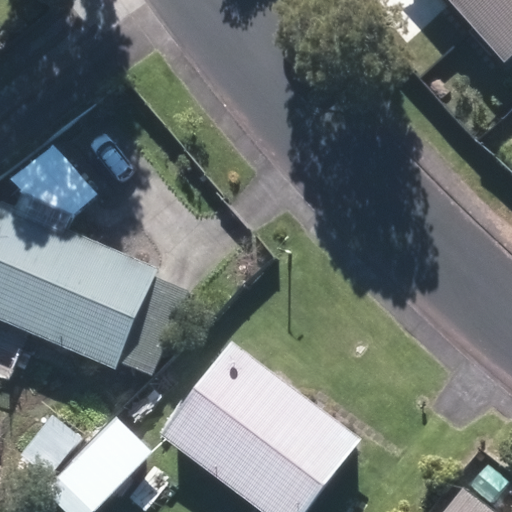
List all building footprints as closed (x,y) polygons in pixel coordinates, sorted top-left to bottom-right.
[(511,0),(432,0),(500,74),(511,62),(511,0)] [(178,268),(23,202),(0,257),(0,309),(136,368),(178,268)] [(182,434),(286,511),(326,511),(382,436),(251,339),(182,434)] [(44,475),(56,485),(69,471),(56,460),(44,475)] [(459,511),(511,511),(478,486),(459,511)]
